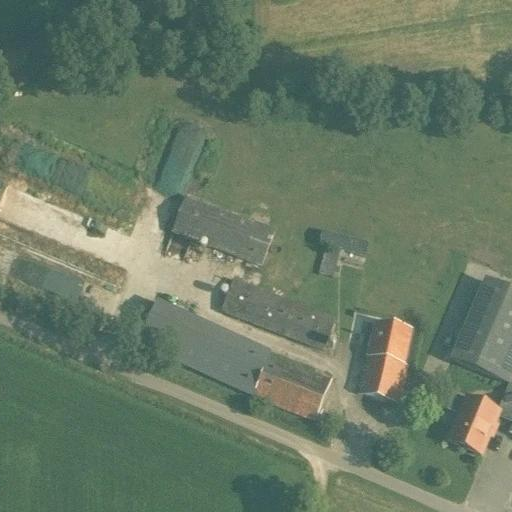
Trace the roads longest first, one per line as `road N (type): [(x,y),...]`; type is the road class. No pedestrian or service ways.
road 1 (unclassified): [(466,511),(0,314)]
road 2 (unclassified): [(0,65),(150,0)]
